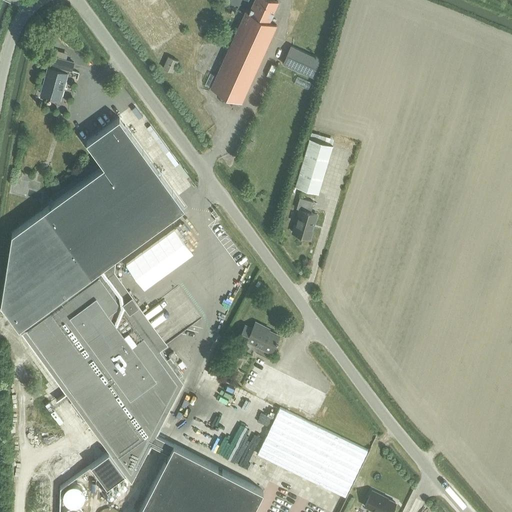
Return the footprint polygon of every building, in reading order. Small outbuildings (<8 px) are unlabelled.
[(245,11),(225,56),(210,88),(242,102),(276,25),(269,22),(278,2),(274,0),(254,0),(248,12),(245,11)] [(54,26),(51,29),(69,46),(72,42),(54,26)] [(313,76),(320,59),(291,47),(283,65),(287,67),(288,65),(313,76)] [(178,60),(168,56),(163,68),(174,72),(178,60)] [(71,70),(73,62),(55,57),(51,68),(48,67),(41,94),(60,99),(68,69),(71,70)] [(298,74),(295,82),(309,88),(312,80),(298,74)] [(126,124),(143,115),(137,103),(120,113),(126,124)] [(104,165),(44,209),(51,217),(56,224),(92,274),(100,268),(110,282),(114,254),(183,204),(171,188),(117,115),(85,139),(104,165)] [(318,192),(332,144),(334,139),(311,132),(309,137),(295,186),(318,192)] [(310,212),(314,201),(300,197),(296,208),(299,209),(292,232),(297,233),(298,235),(304,237),(305,236),(310,237),(317,214),(310,212)] [(8,259),(1,303),(19,328),(131,482),(147,452),(151,445),(168,454),(138,511),(252,511),(263,490),(174,444),(173,444),(156,435),(183,382),(179,377),(183,374),(173,362),(170,357),(167,359),(100,268),(92,274),(56,224),(51,217),(44,209),(12,233),(8,259)] [(138,280),(179,251),(167,234),(126,263),(138,280)] [(279,335),(263,328),(264,326),(255,322),(252,329),(245,325),(238,339),(246,343),(247,340),(271,352),(276,342),(277,342),(278,341),(277,340),(279,335)] [(173,351),(168,355),(170,357),(173,362),(178,358),(173,351)] [(275,415),(279,406),(241,388),(232,409),(258,421),(263,409),(275,415)] [(280,407),(257,453),(345,496),(368,450),(280,407)] [(209,429),(248,444),(255,427),(215,412),(209,429)] [(109,451),(91,464),(107,486),(125,473),(109,451)] [(103,500),(103,499),(103,497),(102,494),(100,491),(98,489),(96,487),(94,486),(91,485),(88,485),(85,485),(82,486),(80,488),(78,490),(76,491),(75,494),(74,496),(74,500),(74,502),(75,505),(76,508),(78,510),(80,511),(81,511),(95,511),(96,511),(98,510),(100,508),(102,505),(103,502),(103,500)] [(364,506),(377,511),(390,511),(396,502),(383,497),(384,496),(372,490),(364,506)]
